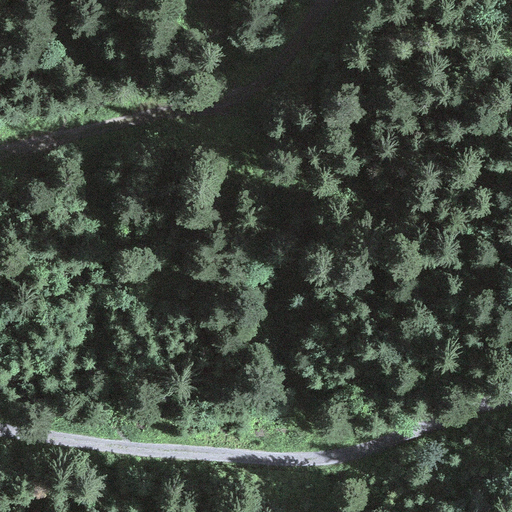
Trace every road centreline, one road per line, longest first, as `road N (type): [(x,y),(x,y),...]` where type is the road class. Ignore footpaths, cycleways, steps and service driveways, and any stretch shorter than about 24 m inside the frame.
road 1 (track): [(511,394),(359,451),(324,454),(94,440),(0,425)]
road 2 (track): [(321,0),(260,84),(240,98),(0,147)]
